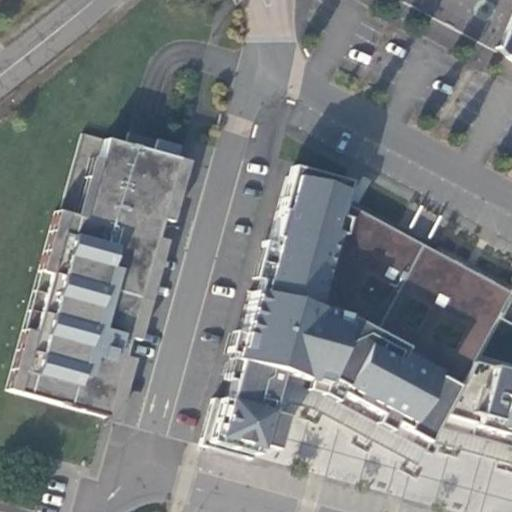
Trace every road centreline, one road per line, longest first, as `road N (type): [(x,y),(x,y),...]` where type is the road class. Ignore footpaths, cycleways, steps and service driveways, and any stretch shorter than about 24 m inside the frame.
road 1 (residential): [(272,52),(241,127),(145,480)]
road 2 (residential): [(272,52),(300,79),(511,198)]
road 3 (residential): [(272,511),(145,480)]
road 4 (tertiary): [(0,79),(98,0)]
